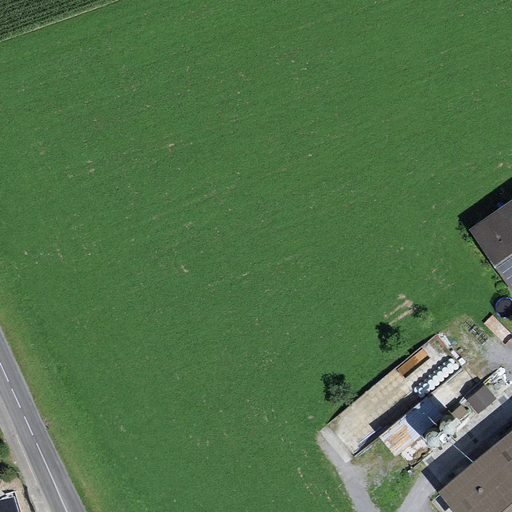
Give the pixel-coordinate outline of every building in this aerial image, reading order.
[(511,200),(470,229),(511,290),(511,200)] [(435,338),(386,381),(385,380),(364,399),(373,410),(372,411),(386,426),(457,363),(435,338)] [(429,396),(383,436),(400,454),(445,414),(429,396)] [(456,428),(457,424),(456,421),(454,418),(451,416),(448,416),(445,417),(442,419),(440,421),(440,425),(440,428),(442,431),(445,433),(448,433),(452,432),(455,431),(456,428)] [(441,441),(441,438),(440,435),(439,432),(436,430),(433,430),(430,431),(427,433),(425,435),(425,438),(425,441),(427,444),(430,446),(433,446),(436,446),(439,444),(441,441)] [(511,511),(511,430),(436,493),(452,511),(511,511)]
